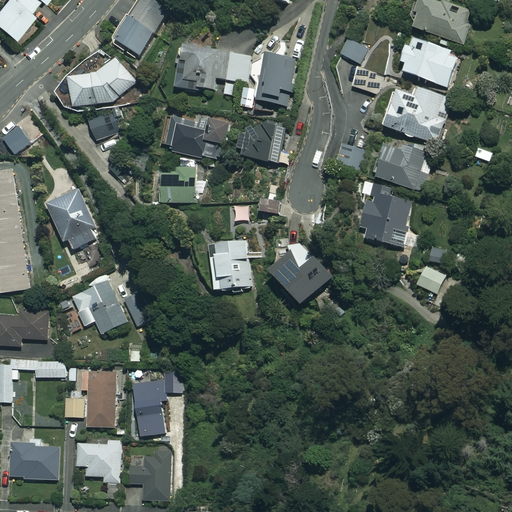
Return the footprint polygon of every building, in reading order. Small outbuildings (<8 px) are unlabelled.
[(8,0),(0,10),(0,26),(18,42),(38,17),(32,12),(42,0),(46,4),(49,0),(8,0)] [(158,0),(144,0),(119,42),(144,57),(173,9),(158,0)] [(427,16),(422,30),(468,46),(479,14),(439,0),(425,0),(421,14),(427,16)] [(352,39),(344,57),(364,66),(372,48),(352,39)] [(422,39),(410,74),(451,89),(463,54),(422,39)] [(257,59),(189,48),(182,89),(218,95),(221,78),(253,84),(257,59)] [(145,95),(107,53),(87,65),(62,95),(71,110),(87,113),(113,108),(130,104),(145,95)] [(270,55),(262,103),(293,108),(301,60),(270,55)] [(383,78),(359,70),(353,88),(377,96),(383,78)] [(403,94),(391,130),(440,146),(455,99),(424,90),(421,100),(403,94)] [(89,123),(98,143),(137,126),(128,106),(89,123)] [(211,125),(173,117),(167,145),(178,147),(176,153),(226,164),(234,122),(213,118),(211,125)] [(253,120),(244,159),(281,167),(289,129),(253,120)] [(391,146),(380,180),(424,193),(430,173),(423,171),(429,154),(407,147),(406,151),(391,146)] [(345,147),(340,165),(360,170),(365,152),(345,147)] [(494,154),(478,149),(474,161),(491,166),(494,154)] [(134,177),(119,162),(111,170),(126,185),(134,177)] [(16,167),(0,170),(0,228),(2,241),(0,241),(0,281),(2,295),(38,289),(16,167)] [(167,172),(168,204),(200,204),(200,171),(167,172)] [(85,189),(50,205),(69,245),(76,242),(81,252),(109,239),(85,189)] [(372,230),(369,239),(418,251),(422,234),(408,231),(415,204),(374,194),(365,228),(372,230)] [(282,203),(263,201),(262,214),(281,216),(282,203)] [(250,242),(213,247),(219,293),(257,288),(250,242)] [(303,247),(276,273),(311,308),(337,283),(303,247)] [(430,267),(422,286),(443,294),(451,275),(430,267)] [(73,297),(90,328),(99,323),(107,337),(135,322),(111,278),(73,297)] [(67,298),(56,304),(60,313),(72,308),(67,298)] [(0,316),(0,346),(26,348),(26,341),(52,342),(54,313),(24,311),(24,318),(0,316)] [(40,364),(40,379),(70,380),(70,365),(40,364)] [(2,367),(0,403),(13,403),(14,367),(2,367)] [(92,372),(90,428),(120,429),(122,373),(92,372)] [(163,381),(136,386),(144,433),(171,428),(163,381)] [(88,399),(69,399),(69,418),(88,419),(88,399)] [(90,467),(90,477),(107,477),(108,485),(126,485),(125,442),(78,443),(78,467),(90,467)] [(14,447),(14,479),(62,480),(63,448),(14,447)] [(144,485),(143,502),(174,502),(175,452),(157,451),(157,456),(148,455),(148,467),(133,467),(133,485),(144,485)]
